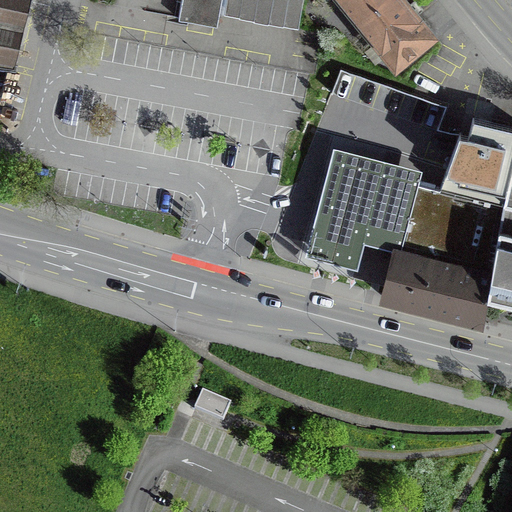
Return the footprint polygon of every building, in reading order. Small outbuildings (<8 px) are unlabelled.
[(0,0),(0,60),(3,62),(18,0),(0,0)] [(181,0),(178,17),(188,19),(214,24),(218,25),(222,0),(181,0)] [(226,0),(224,13),(239,15),(239,16),(253,18),(253,20),(268,22),(283,24),(299,27),(303,0),(226,0)] [(412,8),(405,0),(343,0),(396,64),(433,33),(412,8)] [(467,136),(458,134),(453,149),(439,188),(503,205),(511,165),(511,129),(471,119),(467,136)] [(417,165),(334,145),(307,253),(358,266),(365,240),(396,248),(404,218),(413,181),(417,165)] [(511,165),(503,205),(503,206),(486,298),(511,304),(511,165)] [(503,205),(439,188),(413,181),(404,218),(396,248),(382,299),(481,325),(486,298),(503,206),(503,205)] [(223,420),(231,401),(203,389),(194,408),(223,420)]
